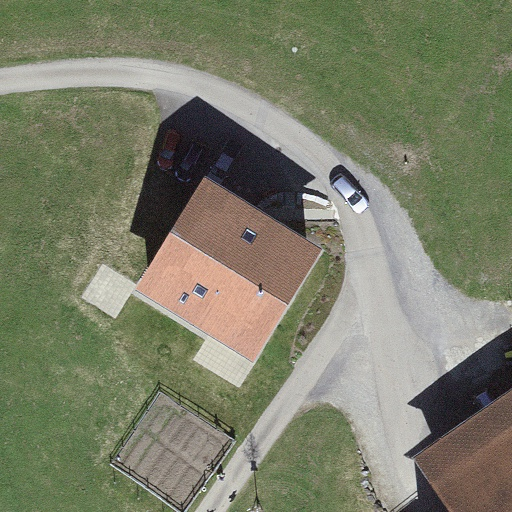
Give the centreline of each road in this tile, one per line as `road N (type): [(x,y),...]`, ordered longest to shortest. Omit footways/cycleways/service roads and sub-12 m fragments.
road 1 (unclassified): [(0,106),(59,93),(213,112),(337,183),(384,275)]
road 2 (track): [(384,275),(222,511)]
